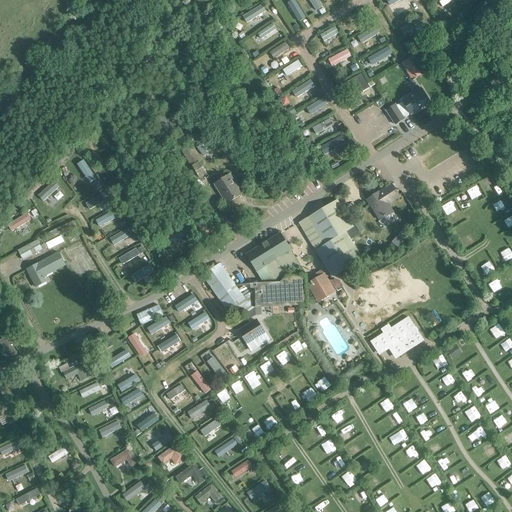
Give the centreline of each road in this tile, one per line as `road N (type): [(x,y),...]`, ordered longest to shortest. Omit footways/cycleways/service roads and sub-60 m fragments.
road 1 (unknown): [(358,0),(309,33),(308,50),(376,158)]
road 2 (track): [(511,509),(464,455),(409,362)]
